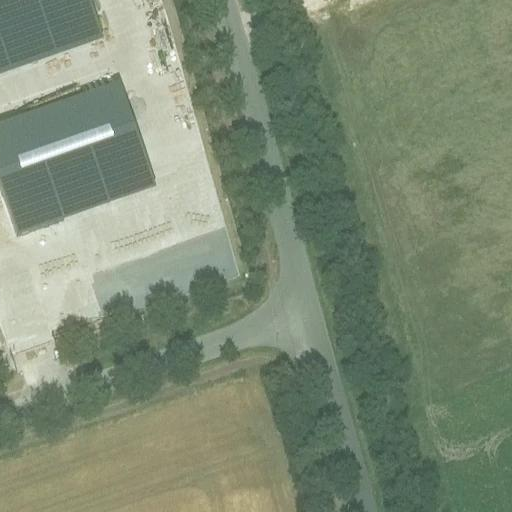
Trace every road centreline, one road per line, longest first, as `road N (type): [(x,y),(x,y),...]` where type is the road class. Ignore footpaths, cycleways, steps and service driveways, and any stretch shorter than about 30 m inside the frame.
road 1 (unclassified): [(224,0),(312,323)]
road 2 (unclassified): [(0,430),(312,323)]
road 3 (unclassified): [(312,323),(365,511)]
